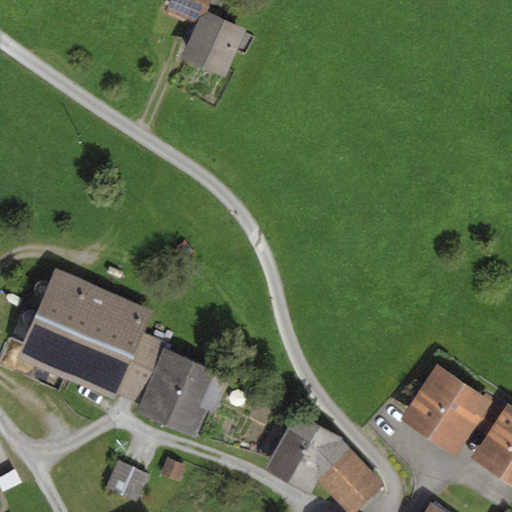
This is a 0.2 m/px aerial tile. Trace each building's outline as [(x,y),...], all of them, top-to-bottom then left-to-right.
[(169,0),(166,10),(196,23),(199,17),(207,12),(210,5),(221,9),(225,0),(169,0)] [(247,29),(207,12),(199,17),(196,23),(181,58),(225,77),(235,55),(246,60),(256,36),(246,32),(247,29)] [(154,312),(56,269),(17,356),(114,399),(117,394),(137,402),(161,349),(164,341),(145,332),(154,312)] [(220,374),(161,349),(137,402),(135,409),(195,435),(206,410),(217,414),(230,383),(218,378),(220,374)] [(485,398),(436,365),(400,419),(455,456),(474,428),(486,409),(491,401),(485,398)] [(511,408),(507,405),(506,407),(487,395),(485,398),(491,401),(486,409),(497,416),(498,417),(485,435),(470,458),(511,485),(511,408)] [(497,416),(486,409),(474,428),(485,435),(497,416)] [(341,437),(295,412),(263,468),(310,494),(318,483),(352,450),(341,437)] [(352,450),(318,483),(345,511),(355,511),(385,484),(352,450)] [(185,466),(166,458),(159,474),(178,482),(185,466)] [(149,475),(117,460),(104,488),(136,503),(149,475)] [(444,511),(431,503),(425,511),(444,511)]
